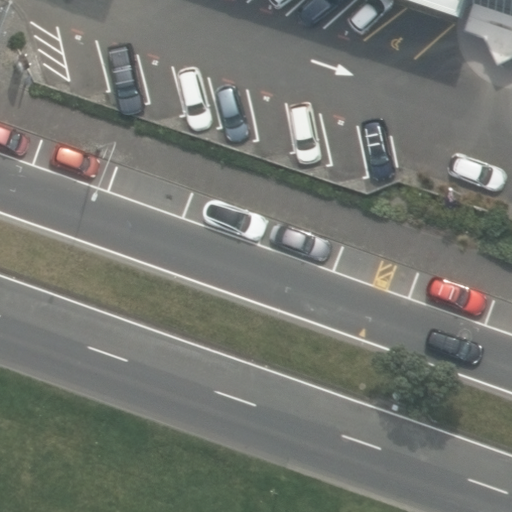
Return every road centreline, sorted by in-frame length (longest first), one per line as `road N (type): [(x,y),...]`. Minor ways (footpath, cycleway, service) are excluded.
road 1 (primary): [(0,188),(511,369)]
road 2 (primary): [(511,511),(0,331)]
